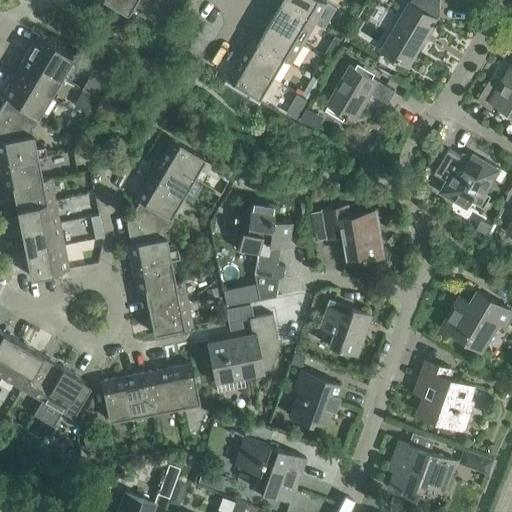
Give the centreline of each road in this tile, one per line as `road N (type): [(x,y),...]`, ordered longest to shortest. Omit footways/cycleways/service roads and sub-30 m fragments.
road 1 (residential): [(420,264),(343,511)]
road 2 (residential): [(505,0),(448,114),(429,115),(407,159)]
road 3 (residential): [(45,319),(76,282),(108,274),(122,341),(78,347)]
